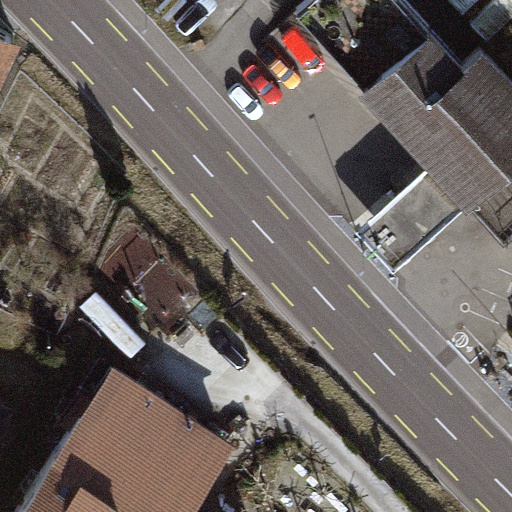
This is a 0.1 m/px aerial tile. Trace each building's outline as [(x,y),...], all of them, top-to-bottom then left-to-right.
[(409,0),(308,0),(296,11),(364,86),(360,89),(431,163),(469,203),(470,204),(473,202),(508,241),(511,236),(511,71),(487,44),(470,60),(436,23),(433,25),(409,0)] [(0,94),(26,38),(0,26),(0,94)] [(469,203),(431,163),(359,228),(396,269),(469,203)] [(16,511),(196,511),(239,442),(116,361),(16,511)] [(0,450),(15,404),(0,399),(0,450)]
